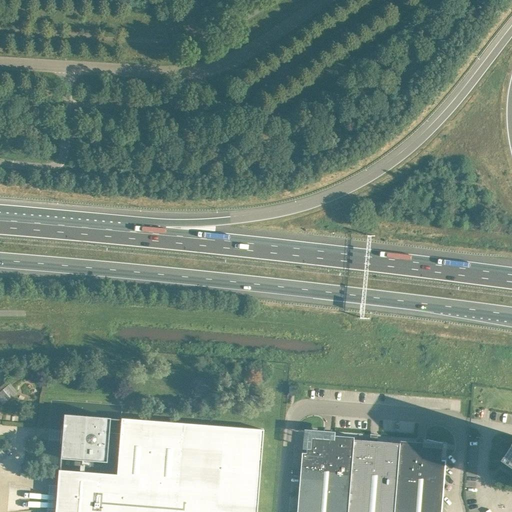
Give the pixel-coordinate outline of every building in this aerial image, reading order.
[(9,384),(0,391),(0,398),(2,401),(15,390),(9,384)] [(60,440),(59,457),(79,459),(78,471),(82,471),(83,459),(105,461),(106,440),(108,417),(62,413),(60,440)] [(58,469),(54,511),(255,511),(262,440),(263,429),(120,418),(119,440),(116,474),(58,469)] [(349,511),(355,439),(354,439),(354,437),(324,434),(324,439),(313,438),(312,449),(308,448),(308,452),(303,452),(298,511),(349,511)] [(377,441),(377,440),(378,438),(370,438),(370,441),(355,439),(349,511),(395,511),(400,443),(377,441)] [(395,511),(442,511),(446,459),(442,459),(443,444),(401,441),(401,443),(400,443),(395,511)]
